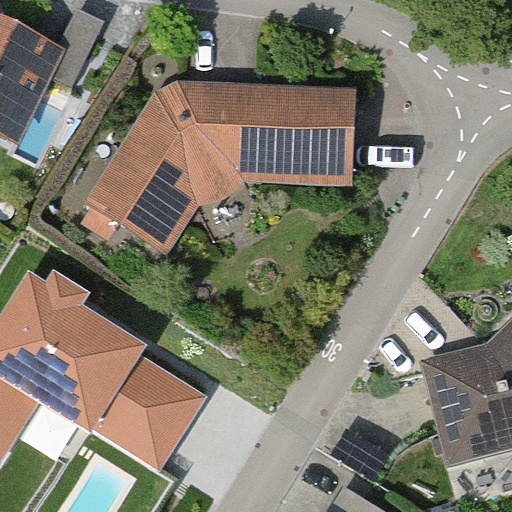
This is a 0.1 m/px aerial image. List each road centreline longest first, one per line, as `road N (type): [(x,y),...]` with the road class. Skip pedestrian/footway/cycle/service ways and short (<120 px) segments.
road 1 (residential): [(248,511),(483,103)]
road 2 (residential): [(483,103),(425,35),(347,0)]
